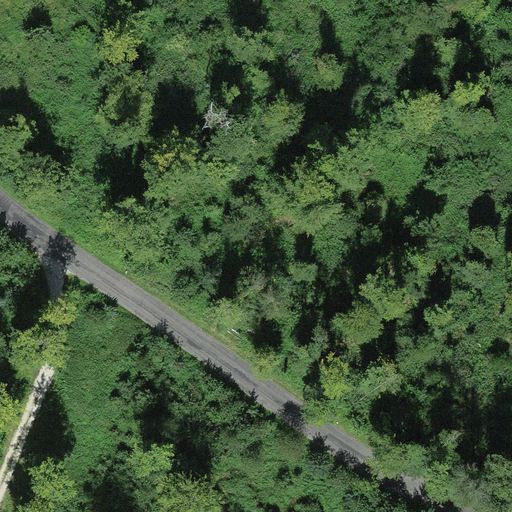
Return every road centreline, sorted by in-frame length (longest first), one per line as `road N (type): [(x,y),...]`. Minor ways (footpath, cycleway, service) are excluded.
road 1 (unclassified): [(455,511),(422,499),(50,244),(0,200)]
road 2 (track): [(0,486),(57,327),(50,244)]
